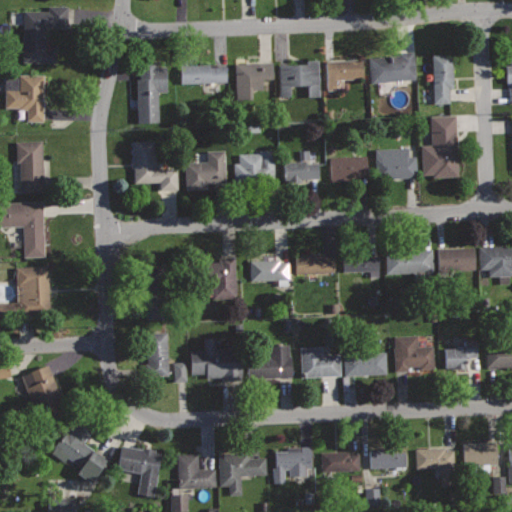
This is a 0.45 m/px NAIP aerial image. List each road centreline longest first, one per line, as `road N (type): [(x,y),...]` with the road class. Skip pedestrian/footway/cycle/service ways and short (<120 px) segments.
road 1 (residential): [(122,0),(100,123),(108,359),(118,389),(137,409)]
road 2 (residential): [(511,209),(160,225),(105,242)]
road 3 (residential): [(511,8),(120,28)]
road 4 (residential): [(511,405),(196,419),(137,409)]
road 5 (residential): [(482,8),(488,210)]
